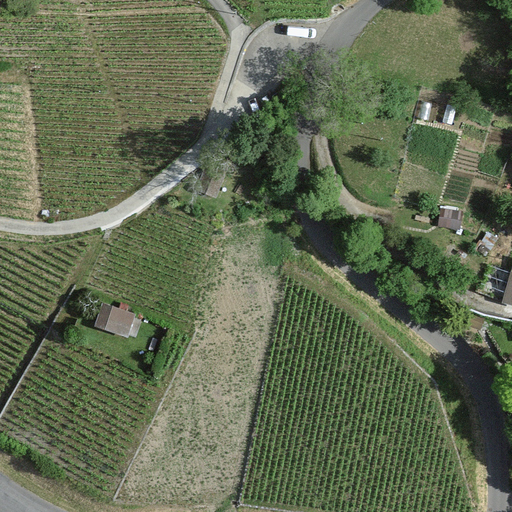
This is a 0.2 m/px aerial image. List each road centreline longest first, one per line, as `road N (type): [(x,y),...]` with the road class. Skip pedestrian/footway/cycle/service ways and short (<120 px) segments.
road 1 (unclassified): [(498,511),(495,414),(478,380),(340,259),(306,213),(299,147),(335,42)]
road 2 (unclassified): [(0,222),(37,229),(114,217),(216,126),(281,49),(335,42)]
